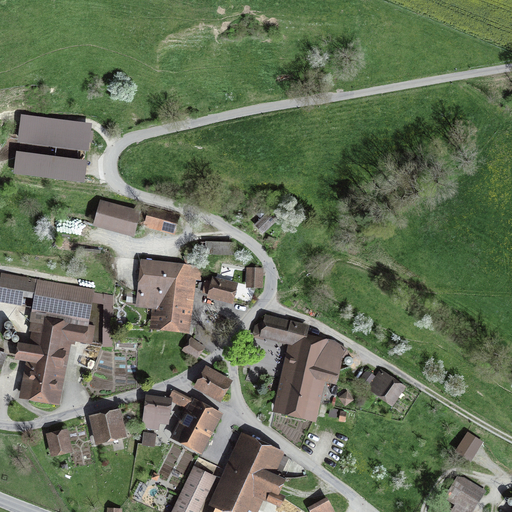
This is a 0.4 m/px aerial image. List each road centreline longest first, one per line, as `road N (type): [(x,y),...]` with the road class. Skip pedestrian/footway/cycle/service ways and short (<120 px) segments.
road 1 (unclassified): [(511,69),(236,112),(128,139),(113,151),(113,178),(123,188),(222,223),(264,256),(269,291),(230,343)]
road 2 (track): [(511,439),(264,299)]
road 3 (unclassified): [(173,384),(38,423),(0,425)]
road 4 (residential): [(245,416),(372,511)]
road 5 (track): [(0,172),(103,189),(117,182)]
